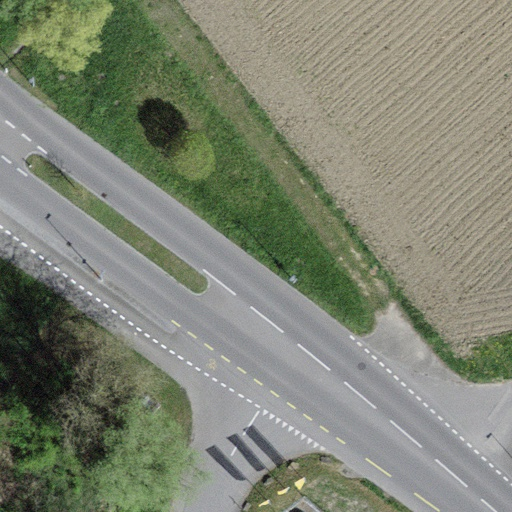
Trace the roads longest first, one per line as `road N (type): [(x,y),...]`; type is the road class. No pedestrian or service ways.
road 1 (primary): [(485,511),(0,136)]
road 2 (track): [(216,511),(296,368)]
